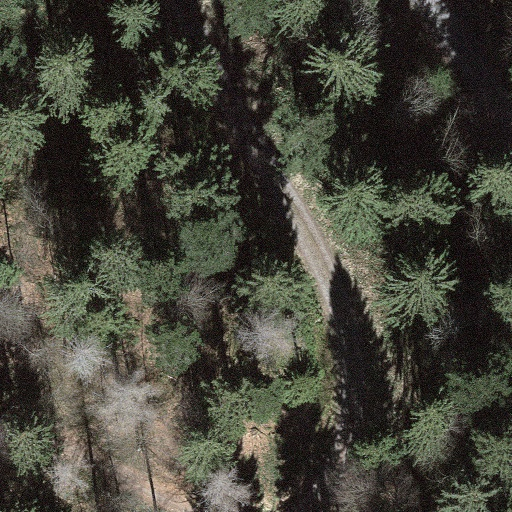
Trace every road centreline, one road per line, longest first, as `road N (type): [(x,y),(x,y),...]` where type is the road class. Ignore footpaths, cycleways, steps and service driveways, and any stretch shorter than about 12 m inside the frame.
road 1 (track): [(313,511),(346,460),(363,391),(351,312),(307,212),(184,0)]
road 2 (track): [(511,107),(437,0)]
